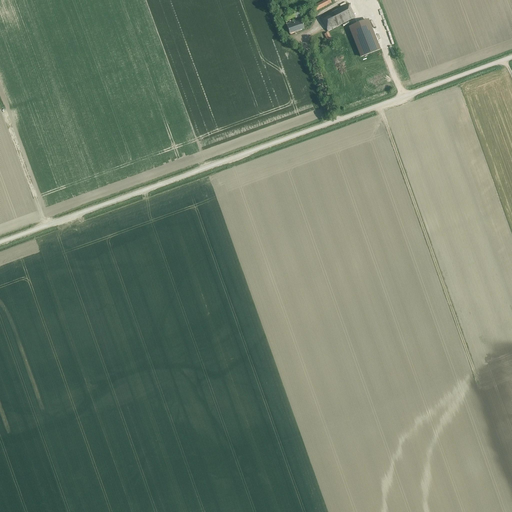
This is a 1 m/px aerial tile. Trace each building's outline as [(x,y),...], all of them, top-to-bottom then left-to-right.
[(312,13),(331,4),(329,0),(326,0),(309,8),(312,13)] [(327,32),(355,18),(348,4),(320,18),(327,32)] [(285,22),(292,19),(300,17),(298,12),(284,16),(285,22)] [(301,20),(293,23),(287,25),(287,24),(286,24),(286,25),(290,34),(304,29),(301,20)] [(349,28),(361,58),(379,50),(368,21),(349,28)]
